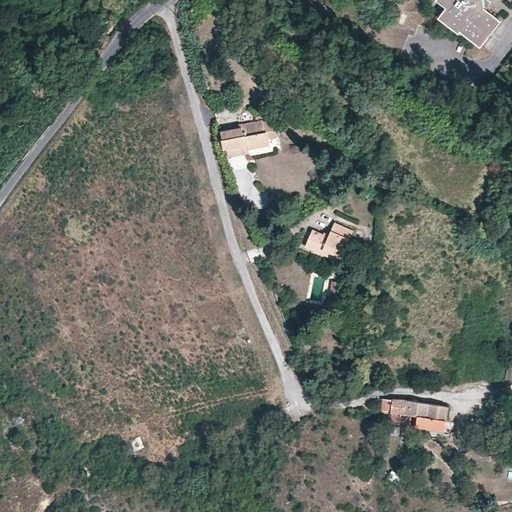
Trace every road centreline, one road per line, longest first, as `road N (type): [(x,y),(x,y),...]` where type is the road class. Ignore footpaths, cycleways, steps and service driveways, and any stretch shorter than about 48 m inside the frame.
road 1 (residential): [(164,0),(237,259),(295,392),(321,407),(358,405),(373,394),(485,395)]
road 2 (residential): [(0,198),(135,24),(164,0)]
